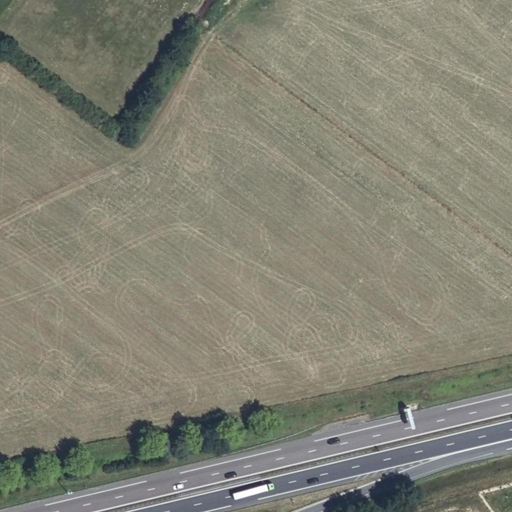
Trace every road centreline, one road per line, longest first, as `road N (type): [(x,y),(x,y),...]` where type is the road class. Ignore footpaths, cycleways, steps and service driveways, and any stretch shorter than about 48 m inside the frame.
road 1 (motorway): [(511,401),(46,511)]
road 2 (motorway): [(183,511),(511,433)]
road 3 (motorway): [(311,511),(511,436)]
